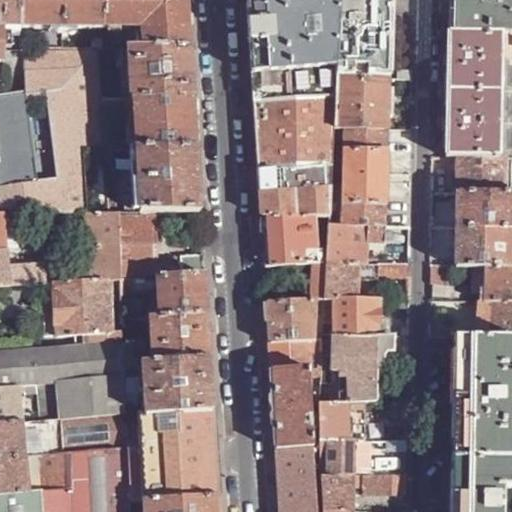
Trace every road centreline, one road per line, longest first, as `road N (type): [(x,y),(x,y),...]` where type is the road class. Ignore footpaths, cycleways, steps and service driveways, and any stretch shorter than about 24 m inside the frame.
road 1 (residential): [(214,0),(246,511)]
road 2 (residential): [(415,511),(425,0)]
